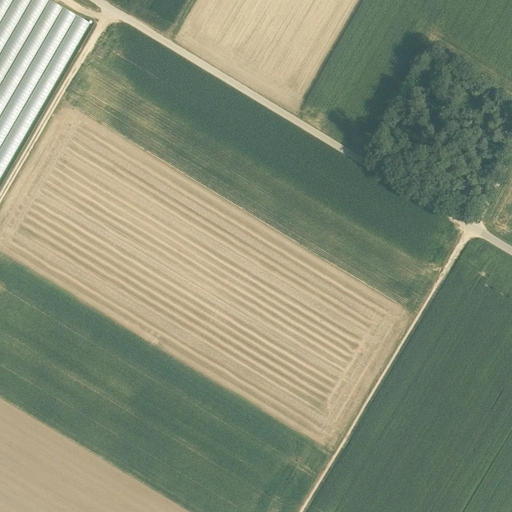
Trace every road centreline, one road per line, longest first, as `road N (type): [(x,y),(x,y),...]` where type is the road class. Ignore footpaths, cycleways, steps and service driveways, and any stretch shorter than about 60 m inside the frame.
road 1 (track): [(94,0),(511,254)]
road 2 (track): [(303,511),(511,155)]
road 3 (track): [(109,9),(0,199)]
